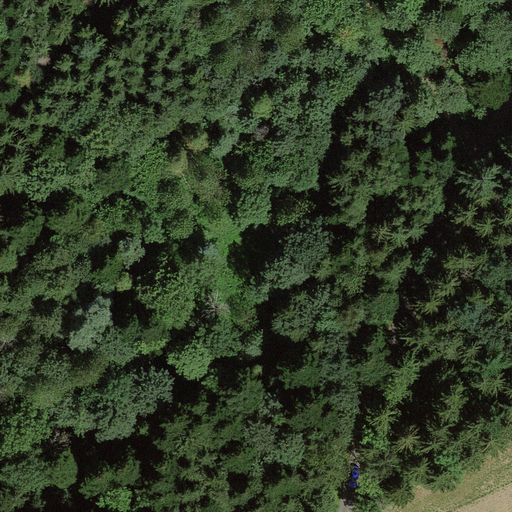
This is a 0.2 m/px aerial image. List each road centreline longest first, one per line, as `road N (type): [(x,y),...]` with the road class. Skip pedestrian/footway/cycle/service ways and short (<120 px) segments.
road 1 (residential): [(511,70),(382,342),(345,511)]
road 2 (track): [(477,139),(380,0)]
